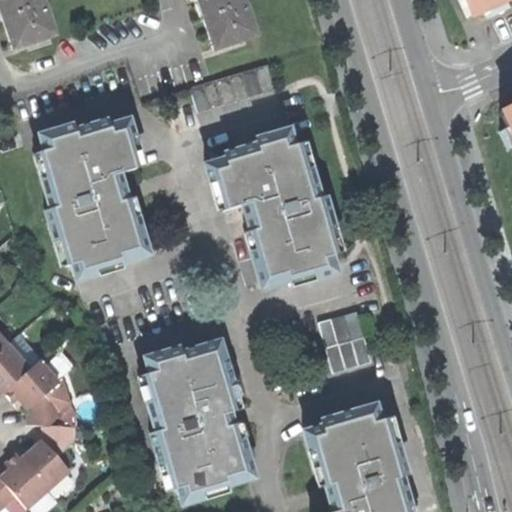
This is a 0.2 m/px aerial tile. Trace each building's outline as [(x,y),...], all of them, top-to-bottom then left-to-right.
[(0,0),(0,6),(4,19),(1,20),(12,51),(51,38),(38,0),(0,0)] [(251,38),(238,0),(193,0),(195,3),(199,1),(205,20),(203,21),(213,51),(251,38)] [(457,0),(466,18),(506,0),(457,0)] [(204,110),(275,89),(268,66),(189,89),(196,113),(204,110)] [(511,105),(496,113),(511,146),(511,105)] [(92,272),(145,257),(134,219),(129,220),(124,203),(119,205),(113,186),(111,179),(128,174),(120,144),(124,143),(120,126),(100,131),(98,126),(65,135),(64,130),(32,139),(44,180),(39,181),(57,245),(51,247),(58,271),(69,268),(73,283),(94,277),(92,272)] [(286,134),(256,143),(257,147),(222,158),(224,163),(203,169),(209,187),(215,185),(223,213),(241,207),(245,219),(249,234),(247,235),(252,252),(247,254),(258,291),(310,275),(312,279),(331,273),(327,259),(333,257),(326,233),(332,231),(322,199),(317,201),(309,172),(303,173),(295,149),(291,150),(286,134)] [(355,313),(317,323),(324,349),(362,338),(355,313)] [(363,340),(325,351),(331,375),(369,364),(363,340)] [(7,345),(0,350),(0,396),(3,394),(29,370),(7,345)] [(231,387),(218,345),(179,356),(177,350),(142,361),(147,376),(142,378),(150,404),(144,405),(153,436),(147,438),(157,470),(163,468),(171,493),(176,492),(180,507),(202,500),(201,495),(252,479),(240,440),(234,442),(226,416),(232,415),(228,402),(224,389),(231,387)] [(39,362),(29,370),(3,394),(13,406),(19,400),(23,406),(27,411),(26,426),(40,427),(58,427),(59,412),(45,396),(59,384),(39,362)] [(371,407),(317,423),(318,429),(301,434),(307,455),(313,453),(326,499),(330,511),(402,511),(402,509),(407,507),(399,479),(404,477),(394,444),(388,445),(381,420),(376,422),(371,407)] [(73,429),(58,427),(40,427),(40,442),(29,453),(19,463),(46,493),(67,474),(55,461),(72,445),(73,429)] [(26,511),(46,493),(19,463),(14,457),(4,467),(10,474),(5,479),(0,483),(0,482),(0,504),(4,509),(14,499),(26,511)]
